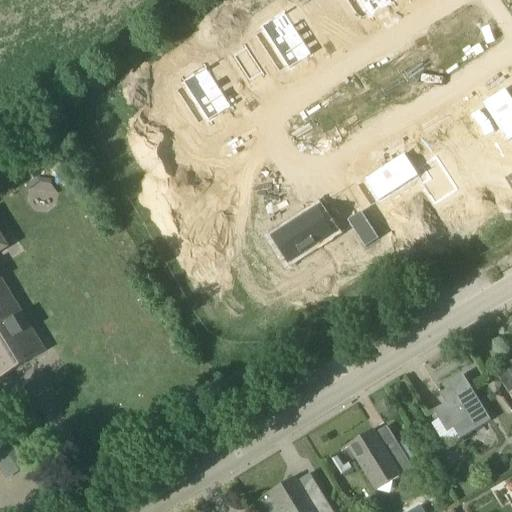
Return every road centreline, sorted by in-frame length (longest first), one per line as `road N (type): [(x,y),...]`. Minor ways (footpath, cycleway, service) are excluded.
road 1 (residential): [(511,52),(301,176),(267,120),(447,0)]
road 2 (residential): [(158,511),(511,290)]
